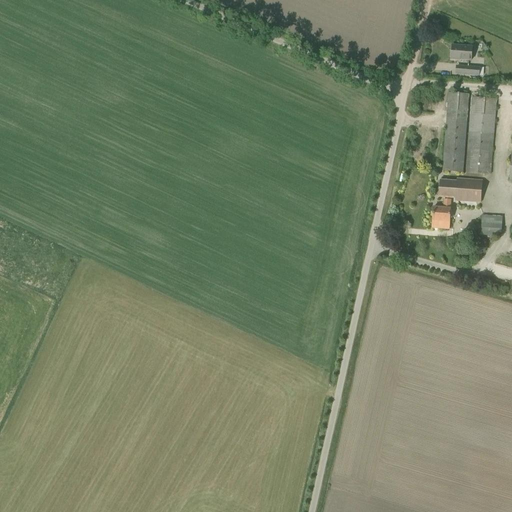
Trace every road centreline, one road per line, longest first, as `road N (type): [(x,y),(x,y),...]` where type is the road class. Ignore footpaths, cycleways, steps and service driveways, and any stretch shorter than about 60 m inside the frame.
road 1 (unclassified): [(309,511),(405,91)]
road 2 (unclassified): [(405,91),(184,0)]
